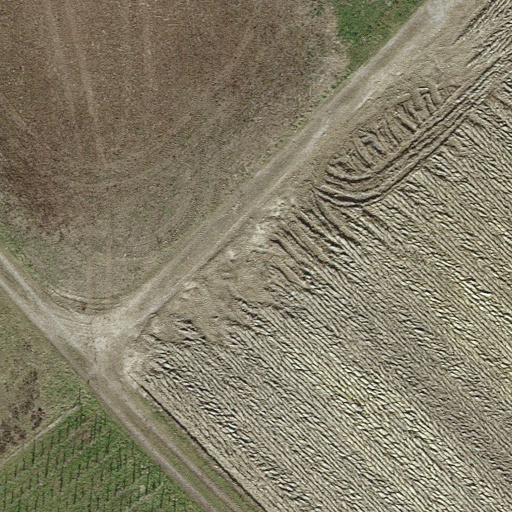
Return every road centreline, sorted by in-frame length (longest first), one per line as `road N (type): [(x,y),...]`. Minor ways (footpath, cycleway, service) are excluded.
road 1 (track): [(94,353),(459,0)]
road 2 (track): [(0,235),(119,383),(250,511)]
